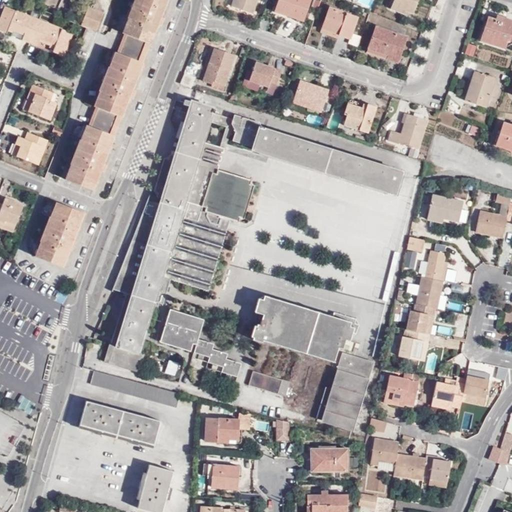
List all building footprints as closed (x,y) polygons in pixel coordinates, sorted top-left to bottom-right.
[(65,179),(92,191),(101,170),(104,162),(129,97),(132,89),(158,24),(161,16),(167,0),(133,0),(126,18),(128,19),(122,33),(124,34),(117,52),(115,51),(109,66),(108,66),(98,90),(99,91),(93,105),(96,106),(88,125),(86,125),(80,139),(79,139),(70,164),(71,164),(65,179)] [(233,0),(232,6),(252,13),(256,0),(233,0)] [(309,0),(278,0),(276,7),(289,11),(288,15),(303,20),(309,0)] [(418,0),(394,0),(393,3),(408,10),(414,12),(418,0)] [(406,14),(408,10),(393,3),(391,8),(406,14)] [(358,16),(329,5),(321,28),(338,34),(350,38),(358,16)] [(0,19),(0,30),(6,33),(7,31),(9,26),(25,33),(24,35),(22,40),(38,46),(39,42),(41,39),(55,45),(53,50),(52,52),(63,56),(72,34),(5,6),(0,19)] [(104,12),(89,7),(81,25),(96,31),(104,12)] [(276,7),(275,10),(288,15),(289,11),(276,7)] [(508,40),(510,41),(511,34),(511,19),(500,16),(498,20),(488,17),(480,40),(505,48),(508,40)] [(424,27),(419,25),(418,27),(409,24),(408,27),(421,32),(424,27)] [(12,33),(13,31),(24,35),(25,33),(9,26),(7,31),(12,33)] [(387,58),(398,62),(407,37),(376,26),(369,47),(388,54),(387,58)] [(320,32),(336,38),(338,34),(321,28),(320,32)] [(49,46),(48,48),(53,50),(55,45),(41,39),(39,42),(49,46)] [(466,42),(463,53),(472,56),(475,45),(466,42)] [(387,58),(388,54),(369,47),(367,51),(387,58)] [(214,48),(203,80),(213,83),(214,81),(225,84),(235,55),(214,48)] [(282,71),(256,62),(250,79),(250,80),(261,84),(269,87),(267,93),(273,95),(282,71)] [(465,100),(486,108),(496,78),(475,71),(465,100)] [(196,77),(184,72),(180,83),(192,87),(196,77)] [(243,86),(258,91),(261,84),(250,80),(250,79),(245,78),(243,86)] [(212,87),(223,91),(225,84),(214,81),(213,83),(212,87)] [(293,102),(321,112),(328,91),(300,81),(293,102)] [(54,93),(32,84),(27,100),(32,102),(28,111),(51,120),(57,103),(51,100),(54,93)] [(180,121),(185,122),(192,101),(187,99),(180,121)] [(28,111),(32,102),(27,100),(23,109),(28,111)] [(113,343),(111,343),(106,361),(138,371),(144,353),(139,352),(162,277),(168,260),(177,263),(172,280),(195,287),(199,274),(194,273),(195,269),(192,268),(218,185),(225,187),(229,173),(218,170),(217,174),(206,171),(196,203),(187,200),(196,168),(204,143),(210,122),(213,113),(214,108),(192,101),(185,122),(180,121),(171,151),(175,153),(174,156),(161,199),(159,206),(132,295),(127,293),(113,343)] [(377,106),(368,103),(367,105),(366,109),(361,108),(347,103),(343,114),(347,115),(344,125),(368,133),(377,106)] [(235,115),(233,120),(213,113),(210,122),(227,127),(232,124),(236,132),(235,133),(233,141),(251,147),(259,123),(235,115)] [(413,115),(407,113),(404,123),(401,133),(391,130),(388,141),(398,144),(399,143),(419,149),(428,119),(424,118),(413,115)] [(511,124),(503,122),(496,145),(511,151),(511,150),(511,124)] [(235,133),(236,132),(232,124),(227,127),(220,148),(225,149),(224,150),(267,163),(269,158),(227,145),(230,136),(235,133)] [(60,135),(62,128),(54,125),(52,132),(60,135)] [(470,133),(476,136),(479,128),(473,126),(470,133)] [(38,165),(48,140),(30,133),(27,140),(24,139),(18,136),(15,144),(20,146),(16,156),(38,165)] [(196,168),(206,171),(217,174),(218,170),(224,150),(225,149),(220,148),(204,143),(196,168)] [(15,144),(11,154),(16,156),(20,146),(15,144)] [(157,198),(161,199),(174,156),(170,155),(170,156),(166,159),(165,158),(154,192),(155,193),(158,197),(157,198)] [(206,171),(196,168),(187,200),(196,203),(206,171)] [(251,182),(252,180),(229,173),(225,187),(218,185),(192,268),(195,269),(194,273),(199,274),(195,287),(208,291),(230,220),(239,223),(239,222),(243,219),(244,220),(254,186),(253,185),(251,182)] [(510,204),(511,197),(498,192),(497,201),(510,204)] [(462,203),(432,196),(428,216),(442,219),(458,223),(462,203)] [(23,205),(5,198),(3,204),(2,206),(0,204),(0,227),(12,232),(23,205)] [(63,267),(70,248),(73,239),(84,213),(56,202),(50,217),(49,216),(39,241),(40,241),(35,256),(63,267)] [(147,202),(113,289),(127,293),(132,295),(159,206),(147,202)] [(499,215),(507,217),(510,204),(502,202),(499,215)] [(507,217),(499,215),(481,211),(477,232),(503,237),(504,232),(507,219),(507,217)] [(406,249),(421,252),(424,240),(409,237),(406,249)] [(445,254),(430,251),(428,263),(425,277),(439,280),(443,262),(445,254)] [(387,302),(400,253),(395,252),(383,301),(387,302)] [(168,260),(162,277),(172,280),(177,263),(168,260)] [(428,263),(420,262),(418,276),(422,276),(425,277),(428,263)] [(433,307),(435,308),(438,294),(441,281),(439,280),(425,277),(422,276),(415,304),(433,307)] [(416,294),(418,284),(407,283),(406,292),(416,294)] [(442,309),(445,295),(438,294),(435,308),(442,309)] [(334,313),(329,316),(264,296),(259,299),(255,312),(263,315),(260,325),(258,324),(255,326),(251,337),(253,340),(262,343),(263,341),(334,362),(338,348),(343,349),(345,340),(349,342),(351,337),(357,335),(360,325),(357,320),(334,313)] [(458,309),(460,300),(450,299),(449,308),(458,309)] [(414,310),(410,309),(406,329),(423,333),(427,315),(432,316),(433,308),(433,307),(415,304),(414,310)] [(430,334),(430,335),(431,335),(437,308),(433,308),(432,316),(428,334),(430,334)] [(161,343),(190,351),(193,344),(194,339),(197,329),(201,331),(204,320),(170,310),(161,343)] [(428,334),(432,316),(427,315),(423,333),(428,334)] [(430,334),(428,334),(423,333),(406,329),(405,337),(403,337),(399,356),(425,361),(430,335),(430,334)] [(212,350),(207,348),(209,343),(198,340),(197,345),(194,353),(199,354),(198,359),(213,364),(212,369),(227,374),(225,379),(235,382),(236,377),(237,377),(239,369),(234,367),(235,362),(226,359),(221,358),(222,353),(212,350)] [(352,352),(355,343),(349,342),(345,340),(343,349),(352,352)] [(324,420),(351,428),(371,363),(343,355),(332,393),(324,420)] [(474,377),(476,371),(469,369),(467,378),(465,384),(463,393),(485,398),(489,380),(481,378),(474,377)] [(91,384),(177,407),(181,393),(94,370),(91,384)] [(253,372),(249,386),(286,397),(291,383),(253,372)] [(384,402),(392,404),(392,403),(393,400),(402,402),(403,399),(415,402),(419,382),(390,375),(384,402)] [(457,380),(446,377),(445,383),(456,385),(457,382),(465,384),(467,378),(458,376),(457,380)] [(437,381),(434,392),(432,404),(450,408),(452,400),(458,402),(461,403),(462,400),(463,393),(465,384),(457,382),(456,385),(445,383),(437,381)] [(325,390),(317,418),(324,420),(332,393),(325,390)] [(484,405),(485,398),(463,393),(462,400),(484,405)] [(138,444),(153,447),(160,421),(86,401),(79,428),(94,432),(94,433),(101,435),(102,434),(131,442),(131,443),(137,445),(138,444)] [(217,441),(218,438),(230,439),(239,440),(239,428),(250,428),(250,413),(240,413),(240,420),(206,418),(205,440),(217,441)] [(369,427),(385,431),(387,422),(371,417),(369,427)] [(290,423),(286,422),(277,419),(277,439),(286,439),(290,439),(290,423)] [(254,429),(268,432),(269,423),(256,420),(254,429)] [(511,451),(511,449),(511,434),(506,433),(502,449),(503,449),(510,451),(511,451)] [(375,439),(371,464),(379,466),(379,461),(395,464),(397,455),(399,442),(375,439)] [(347,449),(336,449),(322,449),(313,449),(313,470),(347,470),(347,449)] [(507,464),(510,451),(503,449),(499,462),(507,464)] [(394,471),(394,475),(423,480),(424,475),(424,471),(426,460),(397,455),(395,464),(394,471)] [(434,459),(435,457),(427,455),(426,460),(424,471),(431,472),(431,477),(430,478),(448,482),(452,462),(442,461),(434,459)] [(395,464),(379,461),(379,466),(378,468),(394,471),(395,464)] [(173,471),(149,464),(147,473),(140,500),(138,508),(153,511),(161,511),(165,499),(169,487),(173,471)] [(211,487),(238,489),(240,466),(208,464),(208,476),(212,476),(211,487)] [(144,472),(137,499),(140,500),(147,473),(144,472)] [(447,488),(448,482),(430,478),(429,485),(447,488)] [(265,501),(265,500),(259,493),(242,491),(241,499),(265,501)] [(378,497),(360,494),(358,505),(376,508),(378,497)] [(348,495),(328,496),(322,496),(307,496),(308,506),(311,506),(310,511),(345,511),(346,505),(349,505),(348,495)]
